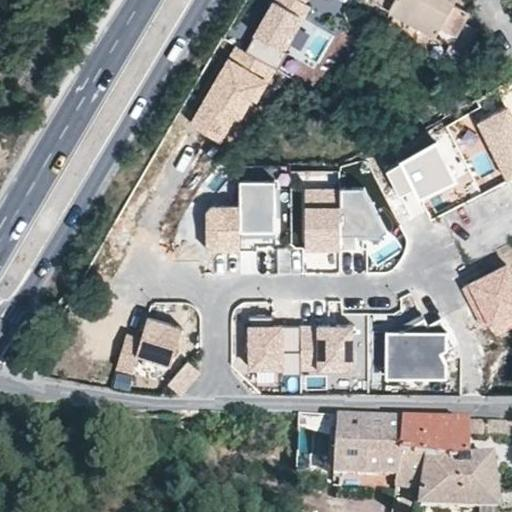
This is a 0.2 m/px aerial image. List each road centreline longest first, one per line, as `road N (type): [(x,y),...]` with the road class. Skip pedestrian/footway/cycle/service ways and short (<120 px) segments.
road 1 (primary): [(0,332),(206,0)]
road 2 (residential): [(214,402),(511,408)]
road 3 (primary): [(146,0),(0,245)]
road 4 (residential): [(215,287),(369,285),(429,259)]
road 5 (residential): [(0,380),(214,402)]
